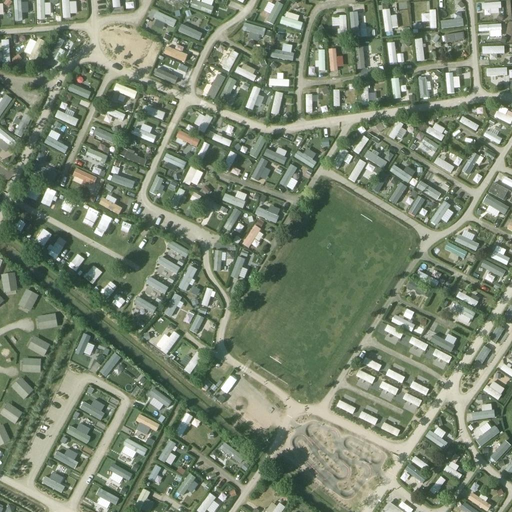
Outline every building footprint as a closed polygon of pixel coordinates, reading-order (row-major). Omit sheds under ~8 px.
[(13,0),(14,21),(22,21),(22,13),(28,13),(27,0),(13,0)] [(50,13),(50,1),(44,2),(44,0),(36,0),(37,20),(45,20),(45,13),(50,13)] [(70,14),(76,14),(76,1),(69,1),(69,0),(61,0),(62,18),(70,18),(70,14)] [(209,15),(214,0),(201,0),(200,2),(195,0),(191,0),(189,7),(209,15)] [(276,0),(269,16),(276,20),(285,0),(276,0)] [(465,10),(462,0),(458,0),(454,1),(457,12),(465,10)] [(476,3),(477,14),(501,12),(500,1),(476,3)] [(390,9),(382,9),(384,32),(392,32),(390,9)] [(436,28),(436,10),(429,9),(428,22),(424,22),(423,28),(436,28)] [(155,11),(152,18),(174,27),(177,20),(155,11)] [(297,21),(299,15),(284,11),(280,25),(302,31),(304,23),(297,21)] [(360,39),(356,13),(349,14),(352,40),(360,39)] [(332,16),(332,36),(346,36),(346,15),(332,16)] [(440,28),(462,27),(462,19),(440,20),(440,28)] [(394,31),(400,29),(398,21),(392,22),(394,31)] [(243,22),(241,29),(269,38),(271,33),(265,31),(265,29),(243,22)] [(478,32),(501,31),(501,24),(478,25),(478,32)] [(181,25),(178,32),(198,41),(201,33),(181,25)] [(462,32),(442,36),(444,44),(464,40),(462,32)] [(423,37),(413,39),(417,62),(425,60),(422,43),(430,41),(429,34),(422,35),(423,37)] [(60,49),(63,39),(55,37),(47,58),(60,63),(65,51),(60,49)] [(30,55),(28,58),(35,62),(44,41),(38,38),(36,42),(30,39),(23,52),(30,55)] [(64,39),(61,48),(68,51),(72,42),(64,39)] [(0,62),(9,63),(9,40),(1,40),(1,53),(0,52),(0,62)] [(388,64),(404,64),(403,54),(395,54),(395,42),(387,43),(388,64)] [(364,46),(355,47),(355,69),(364,69),(364,46)] [(504,46),(481,46),(481,54),(504,54),(504,46)] [(227,47),(218,65),(230,71),(239,53),(227,47)] [(170,48),(167,55),(189,64),(192,57),(170,48)] [(315,70),(324,71),(325,50),(315,49),(315,70)] [(336,72),(336,49),(328,49),(328,72),(336,72)] [(273,50),(271,57),(294,62),(295,54),(273,50)] [(240,62),(235,72),(253,82),(259,72),(240,62)] [(154,75),(175,85),(178,78),(157,68),(154,75)] [(484,81),(498,81),(498,76),(507,76),(507,68),(484,68),(484,81)] [(454,95),(454,88),(459,88),(459,76),(452,77),(452,72),(445,73),(446,96),(454,95)] [(211,86),(206,84),(202,93),(214,99),(225,77),(217,73),(211,86)] [(289,79),(283,79),(283,75),(269,74),(269,86),(289,87),(289,79)] [(218,100),(226,104),(237,81),(229,77),(218,100)] [(393,99),(401,98),(398,77),(390,78),(393,99)] [(360,82),(361,105),(368,105),(368,82),(360,82)] [(71,83),(67,90),(88,100),(91,92),(71,83)] [(116,83),(112,90),(134,99),(137,92),(116,83)] [(259,94),(261,89),(253,86),(244,108),(252,111),(254,105),(259,108),(264,97),(259,94)] [(376,89),(368,89),(369,98),(376,97),(376,89)] [(276,91),(270,113),(277,115),(283,93),(276,91)] [(305,113),(312,113),(312,101),(315,102),(315,94),(305,94),(305,113)] [(0,118),(12,101),(5,96),(0,103),(0,118)] [(144,104),(141,112),(162,120),(166,112),(144,104)] [(511,117),(506,114),(508,110),(500,105),(493,116),(509,125),(511,120),(511,117)] [(108,107),(105,113),(122,122),(126,115),(108,107)] [(58,110),(54,117),(75,127),(78,119),(58,110)] [(200,113),(193,125),(205,132),(212,119),(200,113)] [(459,123),(476,131),(479,125),(461,117),(459,123)] [(399,143),(407,129),(395,122),(387,136),(399,143)] [(430,126),(426,131),(441,142),(444,137),(430,126)] [(500,144),(502,138),(496,136),(498,131),(487,126),(483,137),(500,144)] [(132,135),(153,143),(156,135),(135,127),(132,135)] [(114,145),(118,138),(96,128),(93,135),(114,145)] [(18,144),(0,129),(0,138),(13,150),(18,144)] [(50,131),(44,143),(65,154),(68,147),(54,140),(57,134),(50,131)] [(175,138),(184,142),(187,134),(178,131),(175,138)] [(209,132),(206,138),(230,146),(232,140),(209,132)] [(258,135),(250,156),(258,159),(266,138),(258,135)] [(363,135),(352,151),(358,155),(369,140),(363,135)] [(425,137),(418,146),(431,157),(439,147),(425,137)] [(344,146),(349,150),(353,143),(349,140),(344,146)] [(195,159),(202,162),(210,145),(204,142),(195,159)] [(312,169),(317,162),(313,160),(316,155),(302,145),(294,157),(312,169)] [(278,147),(275,153),(266,148),(263,156),(282,165),(288,152),(278,147)] [(84,156),(103,165),(107,157),(87,148),(84,156)] [(123,148),(119,156),(142,166),(146,158),(123,148)] [(329,167),(336,171),(348,152),(341,148),(329,167)] [(384,168),(388,160),(367,150),(363,158),(384,168)] [(231,151),(221,168),(227,172),(237,155),(231,151)] [(460,173),(467,177),(475,164),(479,166),(483,158),(473,152),(460,173)] [(183,170),(187,162),(167,153),(164,160),(183,170)] [(433,164),(451,173),(454,167),(436,157),(433,164)] [(250,179),(257,181),(262,170),(270,173),(273,165),(260,158),(250,179)] [(359,159),(348,179),(355,183),(365,163),(359,159)] [(405,181),(411,170),(396,161),(390,172),(405,181)] [(48,170),(50,165),(44,162),(42,167),(35,164),(32,171),(53,181),(57,174),(48,170)] [(115,164),(109,181),(131,189),(133,182),(117,176),(120,166),(115,164)] [(190,185),(191,182),(197,185),(203,173),(190,167),(183,182),(190,185)] [(230,173),(238,176),(240,170),(233,167),(230,173)] [(72,176),(93,186),(97,178),(75,168),(72,176)] [(166,176),(176,180),(178,174),(168,170),(166,176)] [(284,171),(277,189),(283,191),(290,173),(284,171)] [(376,195),(387,176),(381,173),(370,191),(376,195)] [(435,200),(438,194),(433,191),(439,181),(428,174),(418,190),(435,200)] [(149,193),(161,198),(167,183),(155,179),(149,193)] [(504,201),(509,190),(492,182),(487,192),(504,201)] [(387,202),(393,206),(406,187),(400,183),(387,202)] [(177,207),(184,190),(178,188),(171,204),(177,207)] [(194,192),(189,199),(196,204),(201,197),(194,192)] [(222,200),(243,209),(249,196),(240,193),(238,199),(225,193),(222,200)] [(418,194),(408,214),(415,217),(426,197),(418,194)] [(118,215),(122,208),(102,197),(98,204),(118,215)] [(206,214),(213,201),(206,198),(199,211),(206,214)] [(258,206),(254,214),(275,225),(279,217),(258,206)] [(428,223),(435,227),(445,211),(438,206),(428,223)] [(491,220),(494,215),(479,206),(476,212),(491,220)] [(233,212),(222,227),(228,231),(239,216),(233,212)] [(125,221),(117,235),(128,242),(137,228),(125,221)] [(241,244),(249,249),(261,229),(254,225),(241,244)] [(461,238),(457,236),(454,242),(471,250),(476,238),(463,232),(461,238)] [(186,258),(189,251),(172,243),(169,250),(186,258)] [(463,259),(466,252),(446,243),(443,249),(463,259)] [(510,259),(503,256),(506,250),(496,245),(490,258),(506,266),(510,259)] [(222,262),(233,263),(234,252),(214,251),(213,271),(221,271),(222,262)] [(238,279),(239,277),(245,278),(247,271),(243,269),(246,258),(237,255),(231,277),(238,279)] [(156,263),(177,274),(180,267),(160,257),(156,263)] [(502,278),(506,271),(483,259),(479,266),(502,278)] [(94,266),(85,278),(92,284),(102,272),(94,266)] [(426,269),(424,273),(417,271),(414,279),(436,287),(438,281),(433,279),(436,273),(426,269)] [(186,291),(195,273),(189,270),(180,288),(186,291)] [(445,283),(448,275),(442,272),(439,280),(445,283)] [(15,273),(1,275),(3,292),(17,291),(15,273)] [(148,278),(145,284),(166,293),(169,286),(148,278)] [(428,297),(431,291),(408,281),(405,288),(428,297)] [(475,307),(481,297),(464,287),(458,298),(475,307)] [(208,308),(214,290),(206,288),(201,305),(208,308)] [(38,295),(26,290),(18,306),(30,312),(38,295)] [(137,295),(133,303),(152,315),(157,307),(137,295)] [(177,318),(183,308),(178,305),(181,299),(175,295),(165,311),(177,318)] [(454,318),(469,326),(475,313),(461,305),(454,318)] [(193,334),(205,316),(199,312),(187,330),(193,334)] [(56,314),(38,317),(40,330),(58,327),(56,314)] [(206,320),(203,326),(214,331),(217,325),(206,320)] [(385,326),(383,332),(401,338),(403,332),(385,326)] [(443,329),(435,341),(451,352),(459,339),(443,329)] [(173,331),(169,337),(164,334),(155,346),(166,354),(180,336),(173,331)] [(91,337),(83,334),(75,354),(82,357),(91,337)] [(50,345),(35,337),(28,349),(43,357),(50,345)] [(424,352),(428,345),(411,337),(408,343),(424,352)] [(435,348),(431,355),(448,364),(452,356),(435,348)] [(186,354),(180,363),(185,367),(183,370),(189,374),(203,356),(196,351),(191,358),(186,354)] [(122,358),(115,352),(98,373),(105,378),(122,358)] [(378,371),(381,364),(364,358),(361,365),(378,371)] [(41,360),(23,359),(22,372),(40,373),(41,360)] [(511,378),(511,369),(502,363),(498,368),(511,378)] [(401,384),(404,377),(388,369),(384,375),(401,384)] [(34,391),(21,378),(12,387),(25,400),(34,391)] [(408,388),(426,396),(429,389),(412,381),(408,388)] [(488,387),(485,385),(482,391),(497,400),(504,389),(492,381),(488,387)] [(172,402),(153,389),(149,395),(168,408),(172,402)] [(22,413),(7,403),(0,414),(15,425),(22,413)] [(105,415),(84,404),(80,410),(102,422),(105,415)] [(491,404),(480,406),(481,411),(471,413),(472,421),(494,417),(491,404)] [(248,423),(253,417),(239,405),(234,410),(248,423)] [(183,438),(191,416),(183,413),(175,435),(183,438)] [(161,427),(139,415),(136,422),(158,433),(161,427)] [(477,440),(491,425),(486,420),(471,435),(477,440)] [(3,425),(0,426),(0,445),(10,441),(3,425)] [(492,425),(476,443),(481,448),(498,431),(492,425)] [(429,430),(424,436),(444,451),(453,439),(438,427),(434,433),(429,430)] [(92,439),(70,428),(67,434),(88,445),(92,439)] [(148,449),(126,438),(123,444),(145,455),(148,449)] [(176,456),(170,453),(175,444),(167,440),(157,458),(170,466),(176,456)] [(496,463),(511,446),(504,440),(489,457),(496,463)] [(225,441),(219,447),(238,465),(244,458),(225,441)] [(79,464),(57,453),(54,459),(76,471),(79,464)] [(456,464),(460,457),(454,454),(444,471),(458,481),(462,475),(456,471),(459,466),(456,464)] [(424,470),(431,461),(423,455),(420,460),(414,456),(411,461),(424,470)] [(366,461),(355,482),(365,488),(376,466),(366,461)] [(144,482),(152,485),(162,467),(155,463),(144,482)] [(422,484),(427,477),(409,463),(404,469),(422,484)] [(135,477),(113,465),(110,471),(131,483),(135,477)] [(189,473),(175,492),(182,497),(196,478),(189,473)] [(438,496),(446,481),(439,476),(430,492),(438,496)] [(67,489),(45,477),(42,484),(64,495),(67,489)] [(146,508),(154,493),(145,488),(137,503),(146,508)] [(120,501),(98,490),(95,496),(117,507),(120,501)] [(470,498),(484,511),(490,511),(494,509),(484,499),(486,497),(478,490),(470,498)] [(222,503),(227,496),(221,492),(216,499),(222,503)] [(198,511),(204,511),(216,498),(209,493),(195,510),(198,511)] [(273,501),(265,511),(264,511),(281,511),(284,509),(273,501)] [(401,511),(389,502),(381,511),(401,511)] [(463,511),(476,511),(464,503),(459,509),(463,511)]
